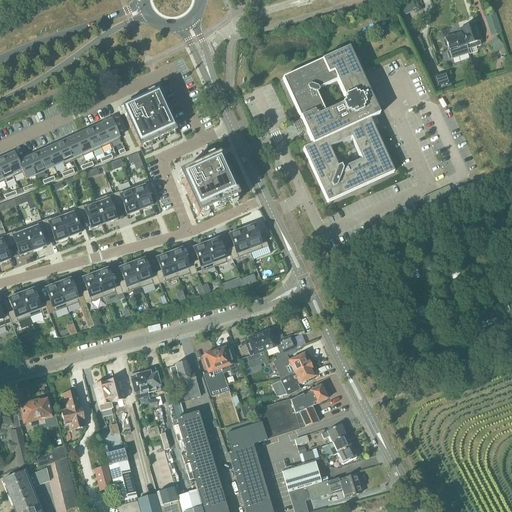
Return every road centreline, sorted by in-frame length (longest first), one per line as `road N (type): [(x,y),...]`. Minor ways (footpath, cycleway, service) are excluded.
road 1 (residential): [(0,378),(241,312),(301,283)]
road 2 (residential): [(202,139),(170,69),(0,147)]
road 3 (secondary): [(418,511),(301,283)]
road 4 (residential): [(187,231),(0,282)]
road 5 (secondary): [(301,283),(232,125)]
road 6 (secondary): [(0,100),(147,14)]
road 7 (track): [(361,406),(511,350)]
road 8 (secondary): [(143,2),(0,61)]
road 9 (residential): [(202,139),(160,158),(187,231)]
